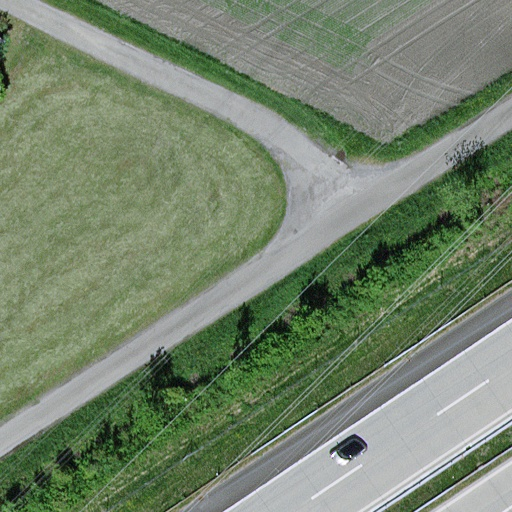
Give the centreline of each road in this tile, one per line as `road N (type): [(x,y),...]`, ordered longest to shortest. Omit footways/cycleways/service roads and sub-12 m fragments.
road 1 (track): [(511,112),(0,445)]
road 2 (track): [(52,0),(314,119),(359,206)]
road 3 (motorway): [(511,372),(305,511)]
